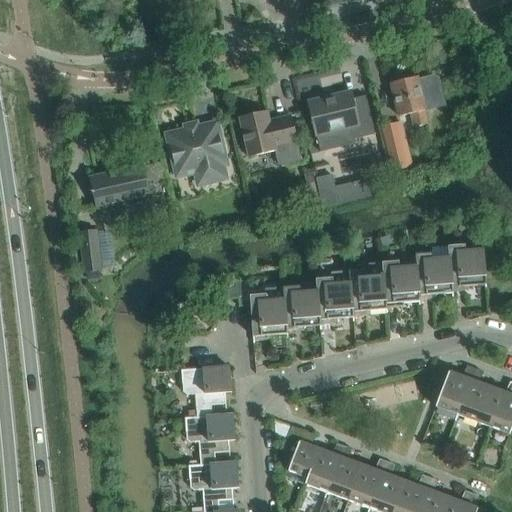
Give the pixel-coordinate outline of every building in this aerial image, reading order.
[(417,81),(417,77),(391,84),(399,117),(411,115),(414,128),(428,125),(425,111),(444,106),(438,79),(434,77),(417,81)] [(350,92),(308,102),(316,137),(320,153),(353,145),(352,140),(375,135),(365,96),(352,99),(350,92)] [(302,162),(291,116),(269,122),(266,112),(239,119),(249,157),(275,151),(278,165),(282,167),(302,162)] [(403,137),(400,123),(387,126),(390,140),(403,137)] [(226,165),(216,124),(198,129),(196,124),(185,127),(186,131),(167,136),(177,177),(196,172),(199,185),(225,179),(222,166),(226,165)] [(151,196),(144,166),(89,178),(96,208),(151,196)] [(332,180),(316,184),(319,197),(323,212),(377,199),(375,191),(373,183),(334,192),(332,180)] [(100,271),(96,231),(80,233),(85,273),(86,273),(88,284),(100,282),(99,271),(100,271)] [(465,246),(448,247),(449,259),(450,259),(453,297),(453,294),(452,288),(469,287),(485,286),(485,289),(486,289),(483,251),(465,252),(465,246)] [(432,254),(415,255),(416,268),(417,267),(419,306),(420,306),(420,302),(419,296),(436,295),(452,294),(452,298),(453,297),(450,259),(449,259),(448,247),(431,248),(432,254)] [(399,262),(382,263),(383,276),(386,314),(387,314),(387,310),(386,305),(403,303),(419,302),(419,306),(417,267),(416,268),(399,269),(399,262)] [(366,270),(349,272),(350,284),(353,312),(353,313),(353,315),(353,322),(354,322),(354,318),(353,313),(370,312),(386,310),(386,314),(383,276),(382,263),(365,265),(366,270)] [(332,279),(316,280),(317,292),(320,320),(320,321),(320,330),(321,330),(320,321),(337,320),(352,319),(353,322),(353,315),(353,313),(353,312),(350,284),(349,272),(332,273),(332,279)] [(299,287),(283,288),(284,300),(287,339),(288,339),(288,335),(287,329),(304,328),(319,327),(320,330),(320,321),(320,320),(317,292),(300,293),(299,287)] [(266,295),(250,296),(253,344),(254,344),(254,338),(271,336),(286,335),(287,339),(284,300),(283,288),(266,289),(266,295)] [(229,367),(181,371),(182,385),(183,385),(183,393),(187,396),(191,395),(191,396),(195,395),(197,418),(212,417),(211,406),(226,405),(225,393),(231,392),(229,367)] [(457,416),(475,369),(467,367),(462,378),(450,373),(450,372),(449,371),(435,408),(457,416)] [(496,413),(484,408),(492,388),(492,387),(491,389),(479,384),(482,372),(475,369),(457,416),(490,428),(496,413)] [(510,435),(511,428),(511,383),(510,383),(505,394),(492,389),(493,388),(492,388),(484,408),(496,413),(490,428),(510,435)] [(235,440),(233,415),(212,417),(197,418),(185,419),(186,432),(187,440),(190,443),(195,443),(199,443),(200,466),(215,465),(215,454),(229,453),(229,441),(235,440)] [(307,480),(319,449),(318,449),(318,450),(311,447),(315,436),(292,427),(285,444),(296,449),(288,472),(307,479),(307,480)] [(327,493),(344,447),(337,444),(332,455),(319,450),(319,449),(307,480),(307,479),(305,485),(327,493)] [(348,501),(362,465),(361,465),(361,466),(348,461),(351,449),(344,447),(327,493),(348,501)] [(370,509),(387,463),(380,460),(374,471),(362,466),(362,465),(348,501),(370,509)] [(238,488),(236,463),(215,465),(200,466),(188,467),(189,480),(190,480),(190,488),(194,491),(198,491),(202,491),(204,508),(203,511),(219,511),(218,502),(233,501),(232,489),(238,488)] [(377,511),(392,511),(404,481),(404,480),(403,482),(391,477),(394,465),(387,463),(370,509),(377,511)] [(417,511),(430,479),(422,476),(417,487),(405,482),(405,481),(404,481),(392,511),(417,511)] [(417,511),(441,511),(447,497),(447,496),(446,498),(434,493),(437,481),(430,479),(417,511)] [(476,511),(478,509),(474,508),(478,497),(465,492),(460,503),(447,498),(448,497),(447,497),(441,511),(476,511)]
